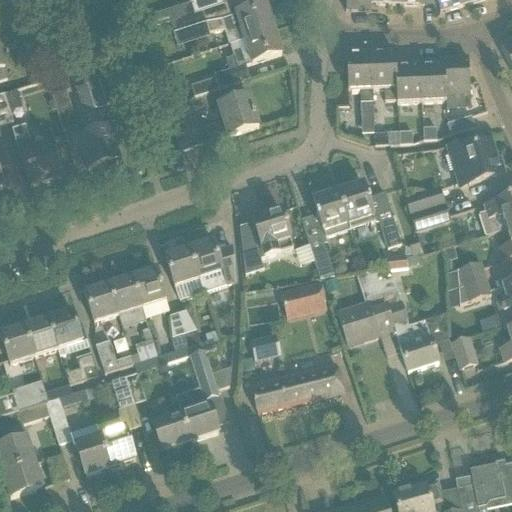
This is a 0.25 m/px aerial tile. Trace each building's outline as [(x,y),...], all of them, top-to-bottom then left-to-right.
[(186,0),(189,7),(190,6),(194,17),(201,15),(222,8),(219,0),(186,0)] [(368,0),(344,0),(344,15),(369,16),(370,8),(369,8),(368,0)] [(368,0),(369,8),(370,8),(393,9),(393,0),(368,0)] [(393,0),(393,9),(418,10),(418,9),(418,0),(393,0)] [(418,0),(418,9),(436,8),(438,17),(462,10),(458,0),(418,0)] [(458,0),(462,10),(485,3),(484,0),(458,0)] [(153,18),(156,30),(194,17),(190,6),(189,7),(153,18)] [(265,9),(221,23),(220,22),(205,24),(209,36),(224,33),(229,48),(272,34),(265,9)] [(201,15),(194,17),(156,30),(160,41),(205,27),(201,15)] [(229,73),(213,78),(214,82),(190,89),(193,101),(218,93),(249,83),(245,70),(280,58),(272,34),(229,48),(232,60),(225,62),(229,73)] [(511,45),(500,51),(511,77),(511,45)] [(394,57),(369,58),(370,94),(371,94),(383,93),(383,105),(395,104),(394,72),(394,57)] [(335,88),(334,112),(347,112),(346,95),(359,95),(359,105),(372,105),(371,94),(370,94),(369,58),(345,59),(346,87),(335,88)] [(441,62),(442,70),(442,69),(443,99),(444,99),(468,98),(466,61),(441,62)] [(442,69),(442,70),(418,71),(419,107),(444,105),(444,99),(443,99),(442,69)] [(418,71),(394,72),(395,104),(395,108),(419,107),(418,71)] [(46,84),(49,94),(56,114),(62,134),(77,130),(70,109),(61,80),(46,84)] [(222,126),(204,132),(209,147),(257,131),(248,101),(247,101),(242,87),(218,95),(223,109),(217,110),(222,126)] [(17,93),(0,98),(0,130),(13,126),(9,114),(22,110),(17,93)] [(177,106),(165,110),(179,156),(192,152),(177,106)] [(446,128),(450,140),(474,132),(470,120),(446,128)] [(11,133),(23,172),(29,191),(58,182),(55,173),(58,172),(57,168),(54,169),(48,150),(33,154),(25,129),(11,133)] [(76,135),(82,154),(88,173),(118,164),(108,133),(95,137),(92,130),(76,135)] [(422,132),(422,145),(435,144),(434,132),(422,132)] [(410,136),(398,137),(398,149),(411,149),(410,136)] [(398,137),(386,137),(373,138),(374,150),(398,149),(398,137)] [(446,151),(454,175),(459,189),(466,187),(467,189),(502,178),(498,164),(495,165),(489,146),(463,154),(460,146),(446,151)] [(349,193),(337,197),(349,234),(374,226),(378,227),(387,253),(400,249),(384,197),(366,203),(361,184),(347,188),(349,193)] [(405,205),(410,219),(443,209),(438,194),(405,205)] [(349,234),(337,197),(326,200),(325,195),(311,200),(318,224),(324,242),(349,234)] [(511,200),(482,210),(485,217),(477,220),(483,240),(504,234),(511,231),(511,200)] [(443,209),(410,219),(415,237),(448,227),(443,209)] [(256,238),(240,243),(244,278),(263,273),(259,263),(292,253),(280,215),(252,224),(256,238)] [(511,231),(504,234),(509,249),(496,253),(501,267),(511,263),(511,231)] [(197,250),(188,252),(198,284),(202,298),(203,297),(233,288),(231,251),(216,256),(212,245),(211,245),(210,241),(196,246),(197,250)] [(421,257),(418,247),(409,250),(412,260),(421,257)] [(309,249),(295,251),(298,268),(312,265),(309,249)] [(479,268),(456,275),(451,277),(451,264),(457,262),(453,250),(442,254),(445,266),(447,296),(457,293),(484,284),(479,268)] [(188,252),(164,260),(170,279),(174,291),(175,291),(178,301),(180,305),(202,298),(198,284),(188,252)] [(325,254),(311,258),(319,284),(333,281),(325,254)] [(141,278),(131,281),(141,312),(165,304),(155,274),(154,274),(150,271),(142,273),(141,278)] [(390,274),(370,276),(381,312),(385,311),(391,332),(392,331),(394,336),(407,378),(438,368),(433,353),(436,353),(437,346),(449,342),(448,317),(424,325),(408,330),(390,274)] [(336,318),(339,327),(345,346),(361,341),(362,346),(394,336),(392,331),(391,332),(385,311),(381,312),(370,276),(355,278),(365,308),(336,318)] [(131,281),(108,289),(118,320),(141,312),(131,281)] [(484,284),(457,293),(459,310),(489,300),(484,284)] [(326,315),(319,286),(279,296),(287,325),(326,315)] [(497,309),(504,331),(511,328),(511,288),(502,291),(506,306),(497,309)] [(83,297),(90,316),(93,327),(118,320),(108,289),(83,297)] [(56,320),(48,323),(57,354),(60,361),(66,359),(68,355),(66,351),(81,346),(71,315),(69,312),(55,316),(56,320)] [(48,323),(24,330),(34,361),(57,354),(48,323)] [(511,349),(500,353),(504,367),(511,363),(511,328),(504,331),(504,332),(506,331),(511,349)] [(0,337),(0,339),(5,357),(9,369),(34,361),(24,330),(0,337)] [(134,349),(140,366),(157,360),(148,332),(142,333),(146,345),(134,349)] [(196,335),(183,339),(190,361),(192,360),(204,356),(215,352),(212,344),(218,342),(215,335),(205,339),(207,346),(200,348),(196,335)] [(183,339),(171,343),(175,356),(157,361),(160,370),(190,361),(183,339)] [(275,359),(271,341),(249,347),(254,365),(275,359)] [(468,343),(452,348),(460,374),(476,368),(468,343)] [(109,345),(95,350),(104,378),(133,369),(128,354),(118,357),(120,364),(116,365),(109,345)] [(201,387),(205,399),(217,395),(211,378),(204,356),(192,360),(201,387)] [(79,372),(64,377),(68,390),(97,381),(90,359),(76,364),(79,372)] [(253,368),(251,359),(242,361),(245,370),(253,368)] [(250,390),(252,399),(257,418),(341,397),(334,369),(250,390)] [(231,371),(211,378),(217,395),(229,391),(231,371)] [(137,378),(124,382),(133,408),(145,404),(137,378)] [(133,408),(124,382),(110,386),(119,413),(133,408)] [(12,399),(17,416),(44,408),(47,407),(44,397),(24,404),(19,390),(10,393),(12,399)] [(67,390),(44,397),(47,407),(58,403),(70,399),(67,390)] [(0,402),(0,421),(12,418),(17,416),(12,399),(0,402)] [(58,403),(47,407),(44,408),(48,421),(58,449),(71,445),(58,403)] [(194,415),(180,419),(189,447),(217,438),(206,403),(202,404),(192,407),(194,415)] [(17,416),(22,430),(48,421),(44,408),(17,416)] [(81,431),(75,408),(63,411),(69,434),(81,431)] [(150,421),(155,437),(161,456),(189,447),(180,419),(166,424),(164,417),(150,421)] [(120,422),(95,430),(109,473),(134,465),(120,422)] [(95,430),(71,437),(85,481),(109,473),(95,430)] [(0,451),(0,472),(2,478),(34,468),(26,443),(0,451)] [(47,463),(49,469),(55,488),(69,484),(61,459),(47,463)] [(470,480),(454,483),(456,493),(460,511),(479,511),(485,511),(488,507),(503,503),(508,506),(511,506),(511,511),(511,467),(496,471),(495,468),(468,474),(470,480)] [(34,468),(2,478),(10,503),(42,492),(34,468)] [(392,499),(395,511),(431,511),(430,509),(441,506),(436,487),(425,490),(425,489),(392,499)] [(345,511),(387,511),(384,501),(345,511)]
